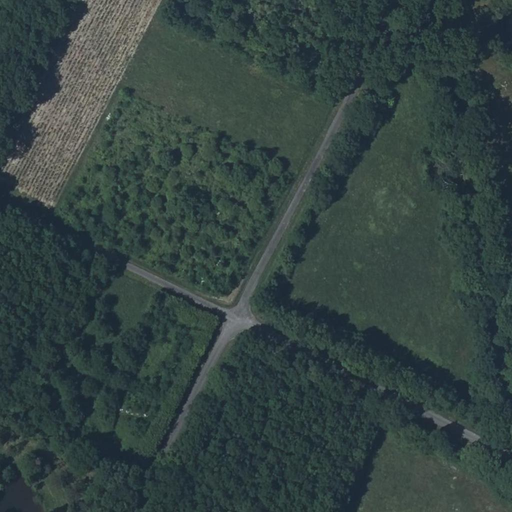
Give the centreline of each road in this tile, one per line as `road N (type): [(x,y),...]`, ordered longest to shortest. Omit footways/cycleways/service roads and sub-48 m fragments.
road 1 (unclassified): [(237,320),(397,0)]
road 2 (unclassified): [(237,320),(511,460)]
road 3 (unclassified): [(0,204),(237,320)]
road 4 (unclassified): [(127,511),(237,320)]
